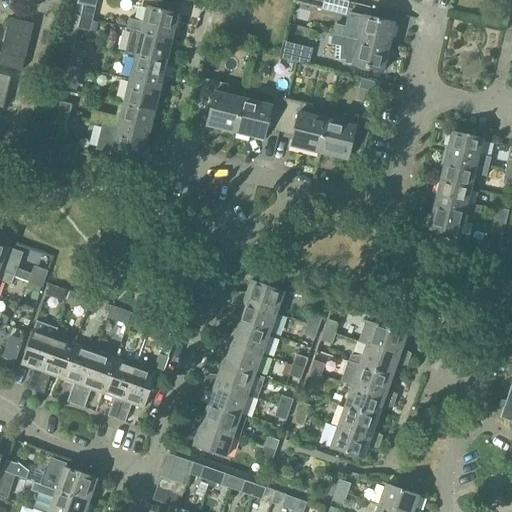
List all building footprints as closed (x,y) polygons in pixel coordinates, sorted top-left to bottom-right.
[(323,12),(325,0),(295,0),(294,5),(323,12)] [(92,20),(95,8),(83,5),(81,17),(92,20)] [(173,40),(179,16),(148,8),(144,23),(128,19),(126,29),(142,33),(142,32),(173,40)] [(336,26),(334,36),(342,38),(390,49),(396,25),(366,17),(350,13),(346,28),(344,28),(336,26)] [(89,31),(92,20),(81,17),(78,28),(89,31)] [(0,109),(3,110),(11,79),(0,76),(0,67),(22,73),(34,25),(10,19),(1,54),(0,54),(0,109)] [(167,64),(173,40),(142,32),(142,33),(136,57),(167,64)] [(334,36),(332,46),(338,47),(337,60),(336,60),(336,61),(346,62),(346,64),(353,65),(352,66),(353,66),(383,74),(390,49),(342,38),(334,36)] [(310,67),(314,51),(285,44),(281,59),(310,67)] [(80,69),(85,51),(73,48),(69,66),(80,69)] [(161,89),(167,64),(136,57),(130,81),(161,89)] [(78,80),(80,69),(69,66),(66,77),(78,80)] [(155,113),(161,89),(130,81),(124,105),(155,113)] [(236,135),(244,101),(229,97),(229,87),(205,81),(197,114),(210,117),(208,128),(236,135)] [(281,134),(289,101),(265,95),(260,104),(244,101),(236,135),(265,142),(267,131),(281,134)] [(321,155),(329,121),(314,117),(314,108),(289,101),(281,134),(294,137),(291,148),(321,155)] [(69,116),(71,105),(60,102),(57,113),(69,116)] [(149,138),(155,113),(124,105),(120,104),(116,118),(94,113),(92,124),(103,126),(149,138)] [(66,128),(69,116),(57,113),(54,125),(66,128)] [(364,154),(372,122),(350,116),(345,125),(329,121),(321,155),(350,162),(352,151),(364,154)] [(143,162),(149,138),(103,126),(97,151),(143,162)] [(488,167),(491,157),(479,155),(483,139),(452,132),(446,158),(488,167)] [(486,176),(488,167),(446,158),(441,181),(471,188),(475,173),(486,176)] [(511,185),(511,172),(505,171),(502,183),(511,185)] [(479,216),(481,206),(468,203),(471,188),(441,181),(435,206),(479,216)] [(477,225),(479,216),(435,206),(429,230),(460,237),(464,222),(477,225)] [(505,222),(508,211),(496,208),(494,220),(505,222)] [(503,234),(505,222),(494,220),(491,231),(503,234)] [(155,241),(157,232),(148,229),(146,239),(155,241)] [(0,272),(13,277),(16,269),(2,264),(7,249),(0,246),(0,272)] [(0,281),(11,286),(13,277),(0,272),(0,281)] [(275,315),(282,294),(250,282),(246,295),(235,294),(232,300),(275,315)] [(36,300),(41,288),(27,283),(23,295),(36,300)] [(62,301),(65,290),(49,285),(46,295),(62,301)] [(83,296),(71,292),(68,300),(80,304),(83,296)] [(268,336),(275,315),(232,300),(230,306),(239,312),(235,324),(268,336)] [(96,314),(99,303),(91,301),(87,311),(96,314)] [(112,306),(108,319),(127,326),(132,313),(129,312),(122,310),(117,308),(112,306)] [(318,329),(321,319),(309,315),(306,325),(318,329)] [(147,333),(151,322),(137,317),(133,328),(147,333)] [(34,391),(55,337),(58,328),(37,321),(21,364),(33,369),(26,388),(34,391)] [(335,335),(338,325),(326,321),(322,331),(335,335)] [(163,343),(169,329),(151,322),(147,333),(146,336),(163,343)] [(408,361),(410,356),(402,349),(406,337),(373,325),(365,323),(357,344),(366,346),(408,361)] [(261,356),(268,336),(235,324),(231,336),(220,335),(218,341),(261,356)] [(314,340),(318,329),(306,325),(302,336),(314,340)] [(331,346),(335,335),(322,331),(319,342),(331,346)] [(61,380),(74,344),(55,337),(34,391),(43,394),(50,376),(61,380)] [(253,377),(261,356),(218,341),(216,346),(224,353),(220,365),(253,377)] [(75,406),(95,351),(74,344),(61,380),(73,384),(67,403),(75,406)] [(406,367),(408,361),(366,346),(362,356),(350,356),(348,362),(392,378),(396,367),(406,367)] [(102,395),(115,358),(95,351),(75,406),(83,409),(90,391),(102,395)] [(303,371),(307,360),(295,356),(291,367),(303,371)] [(116,421),(136,366),(115,358),(102,395),(114,399),(107,418),(116,421)] [(320,376),(324,366),(312,362),(308,372),(320,376)] [(394,401),(396,397),(387,391),(392,378),(348,362),(347,362),(340,382),(352,386),(394,401)] [(246,397),(253,377),(220,365),(216,378),(206,377),(204,382),(246,397)] [(143,410),(156,373),(136,366),(116,421),(124,424),(131,405),(143,410)] [(300,381),(303,371),(291,367),(288,377),(300,381)] [(317,387),(320,376),(308,372),(305,383),(317,387)] [(239,418),(246,397),(204,382),(202,387),(210,394),(206,406),(239,418)] [(511,384),(511,385),(499,419),(511,423),(511,384)] [(392,408),(394,401),(352,386),(344,408),(377,420),(381,407),(392,408)] [(289,412),(292,401),(280,397),(277,408),(289,412)] [(306,419),(310,408),(297,404),(294,415),(306,419)] [(232,438),(239,418),(206,406),(202,418),(191,417),(189,423),(232,438)] [(285,423),(289,412),(277,408),(273,419),(285,423)] [(379,444),(381,438),(373,432),(377,420),(344,408),(336,429),(379,444)] [(302,429),(306,419),(294,415),(290,425),(302,429)] [(224,458),(232,438),(189,423),(187,428),(196,435),(191,447),(224,458)] [(377,450),(379,444),(336,429),(329,449),(363,461),(366,449),(377,450)] [(275,452),(279,441),(267,437),(263,448),(275,452)] [(272,463),(275,452),(263,448),(260,459),(272,463)] [(176,510),(193,464),(168,456),(152,501),(176,510)] [(50,459),(41,485),(42,485),(89,502),(97,478),(66,467),(67,464),(50,459)] [(6,460),(2,471),(14,475),(26,479),(29,471),(18,462),(17,464),(6,460)] [(215,484),(219,474),(203,468),(200,479),(215,484)] [(14,475),(2,471),(0,478),(0,482),(10,486),(14,475)] [(231,490),(234,479),(219,474),(215,484),(231,490)] [(246,495),(250,484),(234,479),(231,490),(246,495)] [(347,495),(351,484),(339,480),(335,491),(347,495)] [(84,511),(87,504),(40,487),(32,484),(29,493),(52,501),(48,511),(84,511)] [(262,501),(266,490),(250,484),(246,495),(262,501)] [(385,486),(378,507),(392,511),(417,511),(414,509),(418,498),(385,486)] [(343,505),(347,495),(335,491),(331,501),(343,505)] [(292,511),(296,501),(286,497),(282,508),(292,511)] [(303,511),(306,504),(296,501),(292,511),(303,511)]
